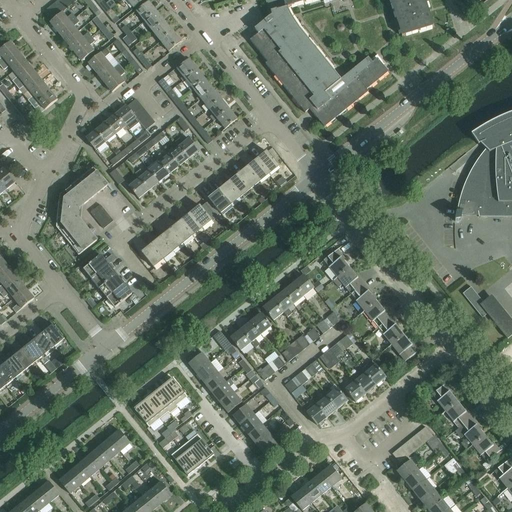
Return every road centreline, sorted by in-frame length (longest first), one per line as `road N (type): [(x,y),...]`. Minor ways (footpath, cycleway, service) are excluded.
road 1 (residential): [(111,346),(314,178)]
road 2 (residential): [(314,178),(511,21)]
road 3 (residential): [(149,283),(117,244),(270,121)]
road 4 (residential): [(451,348),(314,178)]
road 5 (residential): [(46,180),(81,93),(5,0)]
road 6 (residential): [(270,121),(174,0)]
road 7 (residential): [(0,436),(111,346)]
road 8 (residential): [(230,511),(342,434)]
road 9 (residential): [(342,434),(362,457),(383,452),(410,429),(412,416),(394,395)]
road 10 (residential): [(60,290),(23,239),(46,180)]
